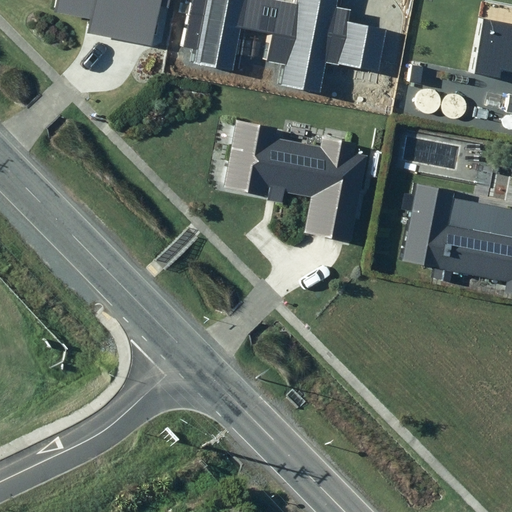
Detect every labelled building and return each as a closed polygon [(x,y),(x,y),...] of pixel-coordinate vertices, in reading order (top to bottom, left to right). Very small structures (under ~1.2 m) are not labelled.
[(53,0),(52,6),(91,13),(91,9),(102,12),(98,33),(145,42),(154,1),(161,2),(161,0),(53,0)] [(511,19),(479,13),(468,74),(508,82),(510,73),(511,73),(511,19)] [(470,87),(417,84),(415,114),(468,117),(470,87)] [(511,234),(448,227),(452,189),(411,184),(402,264),(503,276),(501,292),(511,293),(511,234)] [(44,367),(1,406),(66,478),(109,440),(44,367)]
